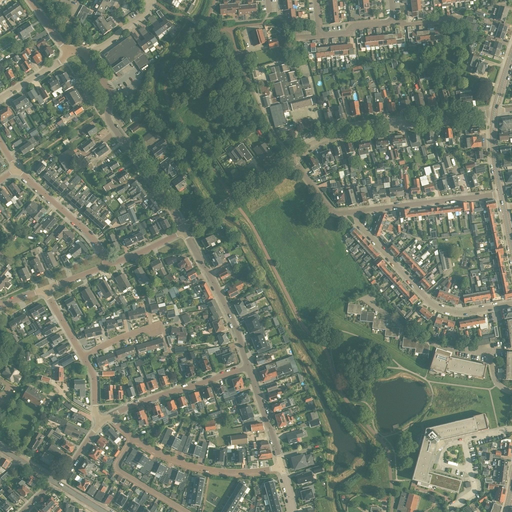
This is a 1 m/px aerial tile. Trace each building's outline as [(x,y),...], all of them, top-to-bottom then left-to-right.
[(99,0),(98,0),(96,4),(104,9),(106,6),(112,9),(113,7),(99,0)] [(17,3),(12,6),(17,13),(18,13),(21,11),(23,15),(25,13),(17,3)] [(98,15),(101,15),(102,13),(104,13),(106,10),(104,9),(96,4),(96,5),(95,4),(92,8),(97,11),(95,16),(98,15)] [(12,6),(8,10),(13,17),(16,15),(18,18),(20,17),(18,13),(17,13),(12,6)] [(500,7),(498,13),(506,16),(508,9),(500,7)] [(364,10),(359,10),(359,15),(364,15),(364,18),(370,17),(370,14),(373,14),(372,11),(369,11),(369,8),(364,9),(364,10)] [(13,17),(8,10),(3,13),(8,20),(11,18),(13,21),(15,20),(13,17)] [(409,12),(410,15),(412,15),(412,17),(417,17),(418,20),(423,19),(422,10),(418,11),(418,12),(412,13),(412,12),(409,12)] [(506,16),(498,13),(496,20),(504,22),(506,16)] [(163,22),(161,23),(166,30),(173,26),(170,22),(168,23),(165,19),(161,14),(159,16),(163,22)] [(92,23),(96,28),(105,21),(101,15),(98,15),(100,18),(92,23)] [(155,19),(153,21),(162,34),(166,30),(161,23),(159,24),(155,19)] [(97,26),(100,31),(113,21),(112,20),(107,24),(105,21),(96,28),(97,26)] [(113,21),(100,31),(104,35),(111,30),(109,27),(113,24),(115,23),(113,21)] [(162,34),(153,21),(150,22),(154,28),(152,29),(158,37),(162,34)] [(28,23),(18,30),(20,34),(20,35),(23,40),(30,36),(28,34),(33,30),(28,23)] [(487,24),(486,27),(490,29),(505,33),(507,27),(500,25),(498,28),(496,27),(496,26),(492,25),(491,26),(487,24)] [(433,28),(433,31),(434,31),(434,36),(433,36),(434,41),(443,40),(442,35),(439,35),(439,30),(436,30),(436,27),(433,28)] [(490,29),(489,32),(490,32),(494,34),(493,36),(495,37),(503,40),(505,33),(490,29)] [(146,30),(143,32),(154,47),(153,45),(157,42),(151,33),(149,35),(146,30)] [(250,33),(254,46),(265,43),(268,42),(270,49),(278,46),(276,39),(272,41),(271,38),(268,39),(268,37),(264,38),(262,30),(250,33)] [(417,38),(416,32),(414,33),(414,30),(410,30),(411,33),(408,33),(408,39),(411,39),(412,43),(416,43),(416,38),(417,38)] [(395,32),(395,35),(396,35),(397,40),(396,40),(396,45),(405,44),(404,38),(401,39),(401,34),(398,34),(398,31),(395,32)] [(144,38),(142,39),(150,50),(154,47),(143,32),(141,34),(144,38)] [(365,43),(365,38),(363,38),(363,35),(359,36),(360,38),(356,39),(357,44),(360,44),(360,49),(365,48),(364,44),(365,43)] [(130,36),(104,55),(113,69),(117,73),(126,67),(127,66),(130,63),(133,67),(136,64),(141,71),(144,75),(146,73),(150,64),(130,36)] [(150,50),(142,39),(140,41),(137,37),(134,39),(144,52),(148,48),(150,50)] [(40,50),(41,49),(42,52),(44,51),(48,58),(54,54),(49,47),(48,48),(45,43),(43,39),(36,44),(40,50)] [(309,55),(316,54),(317,54),(316,49),(315,49),(315,44),(316,44),(315,41),(312,41),(312,44),(307,45),(308,49),(304,49),(305,52),(308,52),(309,55)] [(346,42),(347,45),(348,45),(348,51),(347,51),(348,56),(356,55),(356,49),(353,49),(352,45),(350,45),(350,42),(346,42)] [(488,42),(486,46),(500,51),(502,44),(495,42),(494,45),(491,44),(491,43),(488,42)] [(500,51),(486,46),(484,46),(482,51),(486,52),(486,50),(492,52),(491,55),(497,57),(500,51)] [(25,51),(19,54),(20,56),(22,55),(23,56),(21,57),(25,63),(21,65),(25,72),(32,68),(30,65),(31,64),(27,59),(25,55),(26,54),(25,51)] [(34,58),(33,58),(37,65),(44,61),(40,54),(39,54),(37,51),(34,54),(35,57),(34,58)] [(486,69),(487,64),(483,63),(483,62),(480,61),(479,61),(478,61),(478,59),(473,57),(470,66),(475,68),(473,73),(478,75),(478,74),(483,75),(483,74),(484,74),(485,72),(484,71),(485,69),(486,69)] [(311,89),(308,78),(297,81),(294,72),(290,73),(288,64),(270,68),(272,75),(269,75),(270,82),(273,82),(273,84),(277,98),(279,97),(280,102),(282,101),(285,112),(292,110),(292,111),(313,106),(310,97),(313,96),(311,89)] [(3,75),(5,79),(7,77),(9,81),(10,80),(11,81),(14,79),(13,78),(15,78),(12,73),(13,72),(12,70),(11,70),(9,68),(6,70),(7,73),(3,75)] [(63,81),(65,83),(61,86),(64,92),(72,87),(68,81),(70,80),(66,73),(61,76),(60,74),(55,77),(59,83),(63,81)] [(49,81),(48,81),(52,87),(51,88),(54,92),(61,88),(58,82),(56,83),(53,78),(51,80),(50,79),(48,80),(49,81)] [(38,91),(43,100),(48,97),(43,88),(38,91)] [(341,91),(342,97),(351,96),(350,89),(341,91)] [(38,97),(34,90),(28,94),(32,100),(35,98),(40,106),(44,103),(40,95),(38,97)] [(66,103),(79,95),(76,90),(66,97),(69,101),(66,103)] [(445,90),(438,92),(442,105),(449,103),(447,98),(451,96),(449,90),(445,91),(445,90)] [(470,91),(465,91),(466,103),(472,102),(472,101),(475,100),(473,90),(470,90),(470,91)] [(466,103),(465,91),(459,92),(459,91),(456,92),(457,103),(460,102),(460,104),(466,103)] [(52,100),(56,105),(65,100),(62,94),(52,100)] [(412,102),(415,101),(416,108),(424,106),(422,95),(414,96),(414,94),(411,94),(412,102)] [(79,95),(66,103),(67,105),(70,103),(72,106),(82,100),(79,95)] [(18,99),(26,111),(32,106),(31,104),(29,101),(28,102),(24,96),(21,98),(21,97),(18,99)] [(271,106),(268,96),(263,98),(265,108),(271,106)] [(405,97),(405,101),(401,102),(402,110),(410,109),(408,97),(405,97)] [(18,112),(20,111),(21,113),(26,111),(18,99),(15,101),(16,101),(13,103),(17,109),(16,110),(18,112)] [(390,100),(387,100),(388,111),(395,110),(394,103),(391,104),(390,100)] [(357,103),(353,104),(350,104),(350,108),(351,112),(352,112),(353,116),(359,115),(357,103)] [(270,113),(274,128),(286,125),(281,104),(275,106),(275,107),(272,108),(273,112),(270,113)] [(64,115),(67,119),(75,113),(76,115),(83,111),(79,106),(73,110),(73,109),(64,115)] [(341,106),(335,108),(332,109),(333,113),(335,112),(337,120),(343,118),(342,114),(343,114),(341,106)] [(3,111),(2,111),(9,121),(13,119),(15,117),(13,114),(12,112),(10,112),(8,108),(5,109),(4,109),(3,110),(3,111)] [(324,114),(326,123),(333,121),(330,113),(329,110),(326,110),(327,114),(324,114)] [(0,121),(2,125),(9,121),(2,111),(1,111),(0,111),(0,121)] [(19,113),(16,115),(24,128),(27,126),(25,123),(26,123),(19,113)] [(143,118),(148,123),(153,119),(148,114),(143,118)] [(500,120),(500,129),(501,130),(502,132),(510,131),(510,130),(511,129),(511,117),(502,118),(500,120)] [(130,129),(133,133),(146,124),(143,120),(130,129)] [(93,126),(90,128),(89,127),(82,133),(84,136),(88,133),(90,136),(97,131),(96,131),(97,130),(96,128),(95,128),(93,126)] [(470,128),(470,131),(465,131),(466,135),(474,134),(474,133),(479,133),(479,130),(479,129),(479,126),(470,128)] [(144,143),(148,148),(157,141),(154,137),(159,133),(156,129),(147,136),(149,139),(144,143)] [(453,145),(452,138),(453,138),(452,135),(451,135),(451,130),(444,130),(445,139),(448,139),(449,146),(453,145)] [(426,141),(427,145),(434,144),(432,132),(432,133),(431,132),(429,132),(429,133),(425,133),(426,138),(425,139),(426,140),(426,141)] [(508,133),(500,134),(501,141),(509,140),(509,137),(510,137),(511,136),(511,132),(511,133),(509,133),(508,133)] [(412,136),(408,137),(411,148),(420,147),(420,144),(419,134),(418,134),(417,133),(416,134),(415,134),(412,135),(412,136)] [(67,139),(63,142),(65,146),(78,137),(76,134),(68,140),(67,139)] [(25,146),(20,149),(24,155),(34,148),(31,145),(30,143),(35,140),(33,137),(28,141),(29,143),(25,146)] [(466,139),(467,144),(464,145),(464,149),(481,147),(481,146),(482,146),(481,137),(466,139)] [(81,146),(86,152),(95,145),(90,139),(81,146)] [(162,150),(168,146),(164,140),(150,150),(152,152),(151,153),(153,156),(154,155),(156,158),(159,156),(159,157),(163,155),(162,154),(164,152),(162,150)] [(366,154),(363,141),(361,141),(361,142),(358,142),(359,149),(358,150),(359,156),(366,154)] [(347,144),(347,145),(344,146),(347,157),(350,157),(350,153),(353,152),(351,144),(350,144),(349,143),(347,144)] [(104,144),(95,151),(99,157),(108,150),(104,144)] [(236,159),(236,160),(237,159),(239,157),(238,156),(242,154),(242,155),(242,154),(247,161),(252,158),(242,144),(239,147),(237,148),(228,154),(231,158),(231,157),(234,161),(236,159)] [(261,148),(259,145),(253,149),(262,160),(271,153),(269,150),(269,149),(268,149),(264,144),(264,145),(261,148)] [(334,149),(335,156),(335,157),(336,161),(343,159),(340,148),(334,149)] [(56,158),(66,171),(80,161),(73,150),(70,152),(68,149),(56,158)] [(323,153),(324,157),(327,156),(328,159),(330,163),(335,161),(333,157),(332,157),(329,151),(326,152),(325,151),(324,152),(323,153)] [(50,157),(53,160),(55,159),(50,152),(40,159),(45,163),(50,157)] [(479,152),(470,153),(470,156),(476,156),(476,160),(483,159),(482,152),(479,152)] [(324,157),(323,153),(320,154),(322,157),(320,158),(320,159),(321,162),(322,162),(323,165),(330,163),(328,159),(327,156),(324,157)] [(442,158),(446,169),(452,167),(448,156),(442,158)] [(511,166),(511,156),(503,158),(502,160),(503,166),(504,167),(511,166)] [(87,157),(83,160),(90,171),(95,168),(87,157)] [(307,162),(311,168),(314,172),(321,168),(319,164),(317,165),(313,158),(312,159),(312,158),(310,159),(310,160),(307,162)] [(348,169),(349,174),(359,171),(358,169),(356,169),(356,168),(352,169),(350,158),(345,159),(347,168),(348,169)] [(165,172),(166,171),(168,174),(169,173),(172,177),(176,174),(173,170),(175,169),(173,166),(174,165),(172,163),(171,163),(169,160),(162,166),(164,169),(163,169),(165,172)] [(111,162),(102,168),(104,171),(109,167),(112,171),(119,167),(115,161),(112,163),(111,162)] [(41,163),(35,170),(39,174),(45,167),(41,163)] [(440,167),(440,169),(442,175),(447,174),(443,163),(439,164),(433,166),(431,167),(433,175),(432,176),(434,181),(435,184),(438,183),(437,180),(439,180),(437,174),(436,175),(435,170),(434,168),(440,167)] [(432,175),(429,167),(424,168),(426,176),(432,175)] [(43,178),(48,182),(56,172),(54,171),(52,172),(50,170),(43,178)] [(116,178),(120,183),(129,177),(125,171),(116,178)] [(48,182),(52,186),(57,180),(55,178),(58,174),(56,172),(48,182)] [(478,186),(474,172),(467,175),(471,188),(478,186)] [(447,174),(442,175),(442,176),(443,176),(443,178),(439,179),(440,182),(438,182),(439,184),(435,185),(437,191),(440,190),(441,191),(444,191),(445,191),(447,191),(447,190),(448,189),(445,178),(448,177),(447,174)] [(180,177),(176,180),(178,182),(174,185),(178,191),(186,185),(180,177)] [(394,177),(397,197),(403,196),(402,188),(400,188),(400,184),(398,184),(398,181),(397,179),(394,179),(394,177)] [(459,187),(456,177),(448,179),(451,189),(459,187)] [(52,186),(57,190),(66,180),(65,179),(63,183),(61,181),(59,182),(57,180),(52,186)] [(101,185),(106,192),(111,189),(109,187),(113,184),(110,179),(101,185)] [(414,189),(411,190),(411,195),(419,194),(419,192),(420,192),(419,179),(413,180),(414,189)] [(432,183),(428,184),(427,179),(421,181),(422,186),(423,186),(425,193),(434,191),(432,183)] [(66,180),(57,190),(61,194),(67,187),(65,184),(67,181),(66,180)] [(296,186),(292,180),(282,188),(286,193),(296,186)] [(378,184),(380,199),(386,198),(385,190),(381,191),(381,189),(383,188),(383,184),(381,184),(381,180),(377,181),(378,184)] [(128,191),(132,197),(137,193),(137,194),(143,190),(136,181),(131,185),(132,186),(131,189),(131,190),(128,191)] [(16,197),(18,195),(19,198),(23,195),(24,194),(22,190),(20,191),(16,185),(16,186),(14,183),(9,187),(16,197)] [(66,198),(70,202),(77,194),(75,192),(78,189),(76,187),(77,185),(74,183),(71,187),(73,189),(70,192),(71,192),(66,198)] [(338,200),(339,203),(340,204),(341,204),(342,203),(344,202),(343,194),(341,194),(339,183),(336,183),(337,187),(337,189),(338,195),(339,195),(339,200),(338,200)] [(357,185),(358,185),(358,184),(354,185),(359,204),(362,203),(360,198),(359,195),(360,195),(357,185)] [(126,185),(116,191),(118,195),(127,190),(127,189),(128,188),(126,185)] [(361,195),(358,185),(357,185),(360,195),(359,195),(360,198),(362,203),(367,202),(365,194),(366,193),(365,190),(361,191),(362,193),(361,193),(362,194),(361,195)] [(137,193),(132,197),(134,200),(138,197),(140,200),(147,196),(143,190),(137,194),(137,193)] [(11,201),(4,191),(0,193),(0,197),(5,205),(11,201)] [(70,202),(75,206),(84,196),(86,192),(85,191),(80,196),(77,194),(70,202)] [(304,217),(315,209),(306,196),(304,198),(301,194),(289,204),(291,208),(290,208),(294,215),(301,211),(304,217)] [(92,195),(87,200),(92,205),(97,199),(92,195)] [(118,199),(121,204),(127,200),(123,195),(118,199)] [(84,196),(75,206),(79,210),(86,202),(84,200),(86,198),(84,196)] [(149,206),(150,208),(157,204),(155,201),(152,199),(143,205),(145,209),(149,206)] [(487,210),(492,209),(496,208),(495,203),(495,201),(494,201),(494,200),(493,200),(492,200),(492,201),(485,202),(485,203),(484,204),(484,206),(486,206),(486,209),(485,209),(485,208),(482,209),(481,208),(474,209),(475,213),(487,210)] [(28,219),(29,219),(40,206),(39,207),(32,202),(28,207),(25,205),(14,218),(17,220),(18,219),(23,213),(25,215),(28,212),(31,215),(28,219)] [(157,204),(150,208),(152,210),(149,212),(151,216),(155,214),(161,209),(157,204)] [(84,214),(89,218),(100,205),(95,211),(93,209),(91,211),(89,209),(84,214)] [(89,218),(93,222),(98,216),(96,214),(100,210),(99,209),(102,206),(100,205),(89,218)] [(40,206),(29,219),(31,221),(34,218),(37,221),(46,211),(40,206)] [(132,208),(127,211),(133,225),(138,222),(132,208)] [(93,222),(98,226),(106,217),(106,216),(109,212),(107,211),(100,219),(98,216),(93,222)] [(385,213),(382,214),(382,215),(381,214),(379,219),(386,222),(387,218),(388,218),(392,217),(392,215),(390,215),(387,215),(385,213)] [(128,214),(118,218),(121,225),(127,223),(127,225),(132,223),(128,214)] [(33,231),(36,234),(42,227),(48,232),(57,221),(51,216),(43,226),(40,223),(33,231)] [(106,217),(98,226),(102,230),(107,225),(104,222),(105,221),(106,221),(108,219),(106,217)] [(379,219),(377,224),(388,228),(389,226),(385,224),(386,222),(379,219)] [(160,221),(157,223),(161,230),(163,228),(164,230),(170,227),(166,220),(161,223),(160,221)] [(161,230),(157,223),(154,224),(155,226),(149,228),(153,236),(159,233),(158,231),(161,230)] [(60,240),(63,237),(68,231),(63,226),(55,235),(60,240)] [(125,229),(124,226),(119,228),(116,230),(119,237),(122,236),(120,231),(125,229)] [(383,231),(375,228),(374,233),(375,233),(374,235),(376,236),(379,237),(382,240),(384,238),(381,235),(383,231)] [(345,241),(346,245),(359,233),(355,229),(350,234),(352,236),(349,239),(348,238),(345,241)] [(68,231),(63,237),(69,243),(74,237),(68,231)] [(55,235),(52,233),(44,242),(47,244),(55,235)] [(137,233),(134,234),(138,243),(144,240),(141,233),(138,235),(137,233)] [(355,240),(357,242),(362,237),(359,233),(346,245),(348,243),(350,245),(355,240)] [(133,237),(130,238),(133,245),(138,243),(134,234),(132,235),(133,237)] [(111,249),(113,253),(120,250),(117,243),(116,244),(113,235),(107,237),(109,240),(111,245),(110,246),(111,249)] [(213,235),(202,241),(206,248),(209,246),(209,245),(217,241),(213,235)] [(352,249),(354,251),(366,240),(362,237),(357,242),(359,244),(352,249)] [(133,245),(130,238),(127,240),(126,238),(123,239),(127,247),(133,245)] [(359,250),(360,252),(369,244),(366,240),(354,251),(356,249),(360,245),(362,247),(359,250)] [(76,246),(77,247),(70,252),(74,258),(81,252),(82,254),(87,250),(80,242),(76,246)] [(365,251),(367,253),(372,247),(369,244),(360,252),(362,253),(365,251)] [(388,249),(392,253),(400,245),(399,244),(396,247),(394,244),(388,249)] [(400,245),(392,253),(395,257),(401,252),(399,250),(402,247),(400,245)] [(211,260),(212,262),(225,255),(227,254),(228,253),(224,255),(222,253),(221,254),(219,251),(221,250),(219,247),(214,250),(216,253),(209,257),(211,260)] [(365,257),(367,259),(376,251),(372,247),(367,253),(369,254),(365,257)] [(405,250),(399,256),(403,260),(411,251),(412,252),(414,249),(412,247),(410,250),(407,253),(405,250)] [(439,253),(443,270),(450,269),(448,259),(449,259),(448,251),(442,252),(441,250),(439,251),(440,253),(439,253)] [(376,251),(367,259),(369,261),(372,258),(374,260),(379,255),(376,251)] [(411,251),(403,260),(406,263),(412,258),(410,256),(413,253),(412,252),(411,251)] [(51,252),(44,255),(50,269),(57,266),(51,252)] [(427,252),(421,257),(423,260),(430,254),(427,252)] [(225,255),(212,262),(213,264),(215,268),(222,264),(221,261),(229,256),(228,253),(227,254),(225,255)] [(406,263),(410,267),(419,259),(418,259),(421,257),(419,255),(413,260),(412,258),(406,263)] [(166,261),(168,266),(177,261),(174,256),(166,261)] [(372,267),(373,269),(382,261),(379,257),(373,262),(375,264),(372,267)] [(30,262),(37,275),(44,272),(37,258),(30,262)] [(187,258),(181,262),(182,264),(179,265),(181,269),(184,267),(186,271),(192,268),(187,258)] [(239,263),(237,259),(235,260),(230,263),(232,268),(238,265),(237,264),(239,263)] [(410,267),(414,271),(419,266),(417,264),(420,261),(419,259),(410,267)] [(166,275),(162,267),(158,260),(150,264),(154,272),(158,270),(161,277),(166,275)] [(378,268),(380,269),(384,266),(386,265),(382,261),(373,269),(375,271),(378,268)] [(414,271),(417,275),(426,267),(424,265),(421,268),(419,266),(414,271)] [(380,269),(377,272),(378,274),(379,273),(382,276),(384,274),(388,270),(384,266),(380,269)] [(221,278),(221,279),(231,274),(229,270),(231,269),(230,267),(222,270),(222,271),(218,273),(219,275),(219,276),(220,278),(221,278)] [(426,267),(417,275),(421,279),(426,274),(424,272),(428,269),(426,267)] [(25,268),(19,271),(24,281),(30,278),(25,268)] [(134,271),(139,280),(138,280),(141,285),(148,281),(140,268),(134,271)] [(383,279),(385,281),(392,275),(388,270),(384,274),(386,277),(383,279)] [(185,276),(184,275),(180,277),(182,281),(186,279),(188,282),(190,280),(190,281),(197,277),(194,271),(185,276)] [(173,280),(169,274),(164,277),(168,283),(173,280)] [(119,284),(117,285),(119,288),(120,287),(123,291),(130,287),(123,275),(115,279),(119,284)] [(392,275),(385,281),(387,283),(390,280),(392,283),(396,279),(392,275)] [(9,280),(4,276),(0,280),(0,289),(0,290),(4,285),(8,288),(11,285),(7,282),(9,280)] [(419,283),(422,287),(431,279),(429,277),(426,280),(424,278),(419,283)] [(431,279),(422,287),(426,291),(432,286),(430,283),(433,280),(431,279)] [(392,289),(394,291),(401,284),(397,280),(393,284),(396,287),(392,289)] [(228,292),(231,298),(238,294),(236,290),(244,286),(241,281),(231,286),(233,290),(228,292)] [(98,286),(106,299),(113,295),(105,282),(98,286)] [(149,284),(153,291),(155,293),(157,292),(152,282),(149,284)] [(199,294),(201,298),(211,293),(205,282),(199,285),(199,286),(194,288),(197,295),(199,294)] [(399,290),(401,293),(405,289),(401,284),(394,291),(396,293),(399,290)] [(171,288),(171,287),(169,288),(167,288),(172,299),(180,296),(175,286),(171,288)] [(437,298),(442,299),(446,288),(444,287),(442,291),(440,290),(437,298)] [(81,292),(83,296),(82,296),(86,303),(87,302),(90,308),(97,304),(88,288),(81,292)] [(442,299),(447,301),(450,294),(449,294),(451,290),(446,288),(442,299)] [(400,298),(402,300),(409,293),(405,289),(401,293),(403,295),(400,298)] [(511,290),(509,291),(501,292),(495,294),(491,295),(492,299),(496,299),(496,297),(499,297),(499,295),(502,295),(502,294),(504,293),(505,300),(511,298),(511,290)] [(447,301),(452,303),(456,292),(454,291),(452,295),(450,294),(447,301)] [(404,302),(406,304),(414,296),(411,292),(409,293),(402,300),(405,297),(407,299),(404,302)] [(211,293),(201,298),(204,303),(207,302),(213,299),(211,293)] [(414,296),(406,304),(407,305),(410,303),(412,305),(418,299),(414,296)] [(65,302),(74,318),(81,314),(72,298),(65,302)] [(209,308),(209,309),(217,306),(214,300),(207,304),(205,305),(200,306),(201,310),(207,309),(209,308)] [(236,308),(237,311),(253,303),(250,304),(248,301),(243,304),(242,302),(234,305),(234,306),(234,307),(235,308),(236,308)] [(137,303),(134,304),(138,319),(146,317),(144,309),(139,310),(137,303)] [(253,303),(237,311),(238,313),(238,314),(238,315),(240,316),(247,313),(246,310),(251,308),(254,313),(261,309),(259,306),(257,307),(257,306),(255,307),(253,303)] [(138,319),(134,304),(136,311),(128,313),(130,321),(138,319)] [(152,314),(159,312),(158,308),(157,304),(150,306),(152,314)] [(41,305),(35,308),(40,317),(41,317),(39,315),(45,312),(41,305)] [(209,309),(212,315),(220,311),(217,306),(209,309)] [(102,314),(102,315),(103,315),(104,316),(106,315),(105,313),(106,313),(102,307),(99,309),(100,311),(98,312),(99,316),(102,314)] [(160,316),(167,315),(166,311),(165,307),(158,308),(159,312),(160,316)] [(421,315),(423,317),(428,311),(423,307),(419,311),(422,314),(421,315)] [(40,317),(35,308),(33,309),(32,308),(30,310),(29,310),(30,311),(34,318),(37,316),(38,318),(40,317)] [(511,308),(500,311),(502,320),(511,318),(511,308)] [(167,315),(168,319),(175,317),(174,309),(166,311),(167,315)] [(399,309),(397,311),(403,317),(406,320),(413,313),(409,310),(406,313),(404,311),(402,310),(401,311),(399,309)] [(220,311),(212,315),(213,316),(211,317),(213,321),(215,320),(215,321),(222,317),(220,311)] [(428,311),(423,317),(424,316),(427,318),(426,320),(428,321),(432,316),(428,311)] [(124,326),(123,321),(126,320),(125,314),(122,315),(122,318),(114,320),(116,328),(124,326)] [(245,325),(246,328),(258,324),(257,320),(259,319),(257,314),(250,317),(251,320),(245,322),(246,324),(245,325)] [(24,315),(19,318),(23,324),(26,322),(27,325),(31,323),(28,318),(27,319),(24,315)] [(14,321),(21,333),(22,336),(25,334),(20,326),(23,324),(19,318),(14,321)] [(436,318),(435,323),(434,326),(438,327),(437,328),(440,329),(441,325),(443,319),(436,318)] [(479,325),(479,324),(480,330),(488,329),(487,325),(485,325),(485,323),(484,318),(478,319),(479,325)] [(116,328),(114,320),(106,322),(108,330),(116,328)] [(207,327),(208,330),(222,325),(220,320),(212,323),(213,325),(207,327)] [(11,328),(12,330),(13,332),(16,330),(18,333),(19,333),(19,334),(21,333),(14,321),(8,324),(9,324),(7,325),(9,329),(11,328)] [(449,321),(447,328),(447,326),(451,327),(450,329),(453,330),(453,328),(455,323),(449,321)] [(30,325),(33,330),(28,333),(29,335),(34,332),(37,330),(33,324),(30,325)] [(256,331),(257,334),(264,331),(262,326),(260,327),(258,324),(246,328),(248,332),(249,331),(250,334),(256,331)] [(36,336),(42,332),(45,337),(47,336),(56,331),(53,325),(45,330),(43,327),(34,333),(36,336)] [(94,337),(93,329),(92,329),(91,325),(88,325),(89,328),(90,330),(84,331),(86,339),(94,337)] [(101,327),(93,329),(94,337),(102,335),(101,327)] [(171,336),(178,337),(179,333),(179,329),(172,328),(171,336)] [(252,342),(253,346),(265,341),(264,337),(266,337),(264,331),(257,334),(258,337),(252,340),(253,341),(252,342)] [(178,337),(178,341),(185,341),(186,333),(179,333),(178,337)] [(15,334),(6,340),(10,346),(19,341),(15,334)] [(213,343),(227,338),(225,334),(217,337),(218,338),(212,340),(211,341),(212,344),(213,343)] [(52,336),(47,338),(49,341),(50,343),(53,342),(55,345),(62,341),(58,335),(53,338),(52,336)] [(41,346),(49,341),(47,338),(35,345),(36,347),(37,347),(38,347),(39,347),(40,347),(42,347),(41,346)] [(162,339),(154,341),(156,349),(159,348),(160,349),(163,348),(164,352),(168,351),(165,342),(163,343),(162,339)] [(154,341),(145,344),(147,351),(156,349),(154,341)] [(265,341),(253,346),(255,349),(256,351),(263,349),(264,352),(271,349),(269,344),(266,344),(265,341)] [(147,351),(145,344),(137,346),(139,354),(147,351)] [(56,353),(57,353),(58,353),(59,356),(60,355),(61,356),(68,351),(64,345),(59,348),(58,346),(48,352),(49,355),(55,351),(56,353)] [(133,346),(124,349),(127,356),(136,353),(133,346)] [(227,365),(228,365),(229,365),(230,364),(234,362),(232,359),(234,358),(232,354),(229,347),(220,351),(222,354),(224,353),(225,356),(223,357),(222,358),(223,360),(224,360),(226,365),(227,365)] [(118,356),(115,357),(116,361),(127,356),(124,349),(116,352),(118,356)] [(482,365),(450,358),(451,354),(436,349),(435,353),(430,369),(430,370),(436,374),(444,375),(444,374),(445,371),(483,379),(486,364),(482,364),(482,365)] [(186,354),(188,361),(196,359),(194,352),(186,354)] [(113,353),(105,357),(108,364),(116,361),(115,357),(113,353)] [(207,361),(205,355),(205,354),(201,355),(204,362),(200,363),(203,373),(204,373),(205,373),(206,373),(207,372),(211,370),(210,368),(208,363),(207,361)] [(73,361),(70,356),(60,361),(63,367),(73,361)] [(257,364),(258,366),(272,361),(271,356),(267,357),(267,358),(264,359),(264,358),(256,360),(257,361),(256,362),(257,364)] [(262,382),(264,381),(265,384),(294,374),(290,363),(289,361),(292,361),(295,360),(293,356),(275,362),(277,367),(267,371),(261,373),(259,373),(259,374),(259,375),(261,381),(261,382),(262,382)] [(108,364),(105,357),(97,360),(100,367),(101,370),(103,369),(102,366),(108,364)] [(181,372),(184,371),(186,378),(188,377),(189,378),(190,377),(191,378),(193,377),(194,376),(195,376),(195,375),(196,374),(192,364),(188,365),(187,364),(187,362),(186,357),(180,359),(181,363),(179,364),(181,372)] [(13,381),(14,380),(18,383),(21,377),(17,375),(18,373),(11,369),(10,371),(6,368),(3,374),(7,376),(6,377),(13,381)] [(160,379),(159,379),(162,387),(163,387),(164,387),(166,386),(166,385),(170,384),(167,376),(166,377),(163,369),(157,371),(160,379)] [(158,388),(156,384),(158,383),(154,373),(146,376),(146,377),(147,381),(148,381),(148,383),(147,383),(150,391),(152,390),(153,391),(154,391),(155,389),(158,388)] [(236,379),(233,380),(234,380),(233,381),(234,385),(233,385),(234,388),(235,387),(236,391),(239,390),(238,386),(239,386),(240,389),(244,388),(243,385),(241,378),(236,380),(236,379)] [(136,384),(139,392),(138,392),(139,395),(140,394),(140,395),(144,394),(143,393),(146,392),(145,387),(143,379),(142,380),(142,379),(139,380),(139,381),(140,383),(136,384)] [(134,391),(135,391),(134,387),(133,388),(132,385),(134,385),(132,380),(127,381),(129,389),(127,390),(129,398),(131,398),(131,399),(133,398),(133,397),(136,396),(134,391)] [(80,389),(81,397),(85,397),(84,381),(75,381),(75,389),(80,389)] [(278,389),(276,383),(266,386),(268,392),(278,389)] [(228,392),(226,393),(223,386),(220,387),(219,385),(216,386),(216,388),(215,388),(217,392),(219,392),(220,395),(222,394),(223,399),(230,397),(228,393),(228,392)] [(38,406),(39,407),(41,403),(43,404),(46,399),(37,394),(38,392),(29,387),(27,386),(25,390),(27,391),(22,399),(29,403),(30,401),(35,404),(35,405),(38,406)] [(203,391),(204,391),(202,392),(204,395),(205,395),(206,400),(210,399),(211,404),(215,402),(210,389),(207,390),(206,389),(204,390),(204,391),(203,391)] [(192,394),(191,395),(194,404),(197,403),(200,411),(203,409),(203,407),(205,406),(203,400),(201,401),(198,393),(194,394),(194,393),(192,394)] [(269,399),(270,401),(271,402),(274,401),(275,401),(278,400),(276,393),(268,396),(269,398),(269,399)] [(247,395),(235,399),(237,406),(240,405),(241,405),(249,402),(248,400),(249,400),(248,397),(247,397),(247,395)] [(73,402),(82,407),(84,404),(73,398),(73,402)] [(184,407),(186,414),(193,411),(191,404),(187,405),(184,398),(181,398),(178,399),(178,400),(181,408),(184,407)] [(279,403),(276,404),(272,406),(273,409),(272,409),(273,411),(274,411),(274,412),(282,409),(291,406),(289,398),(279,401),(279,403)] [(61,402),(70,410),(72,408),(63,400),(61,402)] [(164,406),(168,418),(167,416),(171,414),(170,412),(173,411),(174,417),(178,415),(177,413),(178,413),(176,406),(175,406),(173,401),(171,402),(170,402),(168,402),(167,403),(168,407),(165,408),(164,406)] [(168,418),(164,406),(160,407),(162,412),(161,412),(159,406),(152,409),(155,416),(152,417),(154,422),(162,419),(164,425),(168,423),(167,418),(168,418)] [(240,416),(252,412),(250,407),(240,410),(242,415),(240,416)] [(139,412),(137,413),(137,414),(136,414),(138,422),(141,421),(142,422),(143,422),(144,425),(152,424),(150,418),(147,419),(146,416),(145,416),(143,412),(140,413),(139,412)] [(252,412),(240,416),(243,423),(251,422),(250,419),(254,418),(252,412)] [(276,419),(277,422),(292,417),(290,418),(289,415),(286,415),(285,412),(282,413),(282,414),(275,416),(275,417),(275,418),(276,419)] [(307,414),(309,421),(315,419),(313,412),(307,414)] [(68,419),(82,424),(85,417),(75,413),(73,416),(70,414),(68,419)] [(444,440),(461,436),(463,435),(473,433),(476,432),(488,429),(484,414),(474,417),(474,418),(430,428),(426,429),(420,451),(411,481),(458,494),(462,481),(432,472),(429,472),(430,470),(434,454),(434,453),(444,444),(443,440),(444,440)] [(50,420),(65,427),(67,422),(52,416),(50,420)] [(292,417),(277,422),(278,425),(278,427),(279,427),(279,428),(286,426),(286,427),(289,426),(288,422),(293,420),(292,417)] [(214,420),(204,422),(206,431),(205,431),(207,440),(216,438),(215,429),(214,420)] [(246,430),(251,429),(252,432),(264,430),(262,423),(261,423),(251,425),(245,426),(245,428),(246,430)] [(64,433),(78,439),(81,431),(67,426),(64,433)] [(52,434),(54,431),(50,428),(45,435),(49,438),(52,434)] [(113,442),(112,443),(117,448),(118,446),(114,442),(119,437),(111,428),(105,433),(113,442)] [(168,448),(171,449),(176,437),(171,435),(173,431),(168,429),(164,438),(168,440),(166,445),(169,446),(168,448)] [(54,431),(52,434),(60,440),(62,436),(57,433),(54,431)] [(299,437),(297,431),(291,433),(292,437),(287,438),(289,444),(297,441),(296,438),(299,437)] [(37,433),(36,435),(31,441),(32,442),(29,447),(35,450),(40,443),(41,444),(43,440),(39,438),(41,435),(37,433)] [(227,437),(228,446),(234,445),(248,444),(247,434),(227,437)] [(176,437),(171,449),(174,450),(174,449),(177,450),(179,445),(184,447),(187,437),(183,435),(181,441),(176,438),(176,437)] [(190,456),(193,457),(196,446),(191,444),(193,437),(189,436),(185,447),(189,449),(188,454),(190,455),(190,456)] [(97,444),(100,446),(104,449),(103,448),(105,445),(108,447),(110,444),(107,442),(104,440),(101,438),(97,444)] [(62,447),(71,452),(74,447),(69,443),(66,441),(63,439),(61,442),(64,444),(62,447)] [(196,446),(193,457),(196,458),(196,457),(199,457),(201,452),(205,454),(208,444),(203,442),(201,448),(196,446)] [(255,443),(251,443),(251,446),(250,446),(251,450),(256,449),(256,447),(259,446),(259,450),(269,449),(267,442),(261,442),(261,443),(256,444),(255,443)] [(46,452),(41,460),(49,465),(54,457),(55,455),(63,459),(66,455),(52,445),(48,450),(50,451),(49,453),(46,452)] [(93,450),(92,451),(106,461),(108,458),(101,454),(103,451),(102,451),(104,449),(100,446),(98,448),(95,446),(95,447),(94,447),(93,449),(93,450)] [(216,450),(216,452),(216,461),(217,462),(217,463),(222,463),(222,462),(223,462),(223,456),(227,456),(227,449),(223,449),(223,451),(216,450)] [(242,463),(242,456),(246,456),(245,449),(242,449),(242,451),(235,452),(235,453),(235,463),(236,463),(237,464),(241,464),(241,463),(242,463)] [(258,457),(259,460),(272,458),(270,450),(258,452),(258,454),(255,454),(255,452),(252,452),(252,456),(255,456),(256,457),(258,457)] [(106,461),(92,451),(91,453),(90,453),(89,455),(89,456),(96,461),(98,458),(105,463),(106,461)] [(128,458),(125,463),(130,466),(132,464),(136,467),(138,464),(144,454),(141,453),(141,454),(139,453),(138,452),(135,457),(130,454),(128,458)] [(144,454),(138,464),(143,467),(140,472),(144,474),(149,466),(149,465),(146,463),(148,459),(146,457),(147,456),(144,455),(144,454)] [(484,461),(492,462),(493,455),(485,454),(484,461)] [(294,469),(295,470),(303,468),(303,466),(312,464),(310,456),(304,458),(303,456),(292,459),(293,462),(291,462),(291,463),(293,469),(294,469)] [(1,468),(5,471),(9,468),(11,463),(3,458),(0,462),(0,472),(0,471),(0,468),(1,467),(2,467),(1,468)] [(495,462),(495,466),(506,467),(507,462),(506,462),(506,459),(500,459),(500,460),(494,459),(494,462),(495,462)] [(83,464),(83,465),(90,470),(92,467),(95,469),(97,467),(86,460),(84,463),(84,462),(83,464)] [(156,474),(161,463),(161,464),(158,462),(158,464),(155,462),(153,467),(149,466),(144,474),(144,475),(149,477),(151,472),(156,474)] [(159,481),(163,484),(167,474),(164,472),(166,467),(163,466),(164,465),(161,464),(161,463),(156,474),(161,476),(159,481)] [(15,465),(7,472),(13,475),(18,467),(15,465)] [(90,470),(83,465),(82,466),(80,467),(81,468),(79,470),(90,477),(91,475),(88,473),(90,470)] [(321,466),(312,468),(314,474),(323,472),(321,466)] [(175,482),(179,471),(176,470),(175,471),(173,470),(171,475),(167,474),(163,484),(168,485),(170,480),(175,482)] [(179,471),(175,482),(180,483),(178,489),(183,490),(187,481),(182,479),(184,474),(181,473),(182,472),(179,471)] [(13,475),(7,472),(8,472),(1,478),(3,480),(8,476),(9,477),(10,475),(11,476),(13,478),(14,476),(13,475)] [(307,483),(307,482),(313,481),(311,472),(296,476),(299,485),(303,484),(307,483)] [(24,480),(27,482),(27,483),(33,487),(35,487),(36,484),(38,484),(39,482),(39,480),(28,474),(26,478),(24,476),(22,479),(24,480)] [(194,478),(193,483),(203,485),(205,478),(196,476),(195,478),(194,478)] [(78,484),(77,486),(77,487),(84,491),(87,488),(88,489),(90,486),(91,484),(93,482),(88,479),(87,481),(85,480),(84,480),(82,479),(80,483),(78,484)] [(264,484),(266,489),(274,487),(272,480),(265,482),(265,484),(264,484)] [(20,488),(17,491),(24,497),(24,496),(25,496),(26,496),(26,494),(30,491),(28,490),(29,489),(25,484),(25,483),(22,481),(20,483),(18,485),(20,488)] [(241,481),(237,488),(244,493),(247,488),(246,487),(247,486),(241,481)] [(90,486),(88,489),(86,492),(93,497),(101,485),(96,482),(93,487),(90,486)] [(20,500),(14,493),(6,485),(5,486),(6,488),(5,489),(9,493),(6,495),(15,504),(17,504),(19,503),(19,501),(20,500)] [(101,486),(94,497),(102,502),(106,495),(103,493),(107,486),(104,485),(103,487),(101,486)] [(302,488),(303,492),(301,493),(302,497),(301,497),(302,500),(303,500),(303,501),(305,500),(306,501),(310,500),(309,499),(314,498),(312,494),(315,493),(313,486),(302,488)] [(237,488),(234,493),(241,497),(244,493),(237,488)] [(496,491),(496,495),(504,496),(505,490),(503,490),(503,488),(501,488),(500,488),(499,489),(498,489),(497,492),(496,491)] [(117,503),(115,503),(118,505),(118,506),(121,508),(128,498),(130,499),(133,493),(130,491),(126,497),(121,493),(119,496),(118,498),(120,499),(117,503)] [(113,492),(113,493),(111,496),(108,494),(103,502),(106,505),(107,504),(109,506),(113,498),(112,497),(113,496),(114,496),(116,493),(113,492)] [(234,493),(231,497),(240,502),(239,502),(241,497),(234,493)] [(413,511),(414,510),(415,510),(419,497),(409,495),(402,493),(397,510),(402,511),(401,511),(413,511)] [(0,507),(4,511),(8,511),(9,511),(12,507),(6,500),(7,500),(2,495),(0,496),(0,498),(4,502),(2,504),(0,501),(0,507)] [(504,496),(496,495),(495,499),(493,498),(492,502),(495,503),(496,501),(503,503),(504,496)] [(46,504),(53,511),(60,511),(62,511),(59,508),(58,509),(56,507),(58,504),(57,502),(59,500),(56,497),(54,499),(52,498),(49,501),(46,504)] [(231,497),(228,502),(237,507),(240,502),(231,497)] [(127,510),(129,511),(135,511),(140,505),(142,506),(145,501),(142,498),(138,504),(133,500),(130,505),(131,506),(128,511),(127,510)] [(201,501),(192,499),(190,507),(194,507),(195,506),(200,506),(201,501)] [(486,503),(485,506),(500,511),(501,509),(502,507),(494,504),(493,506),(489,505),(490,502),(487,501),(485,502),(486,503)] [(237,511),(239,509),(237,507),(228,502),(225,506),(234,511),(237,511)]
